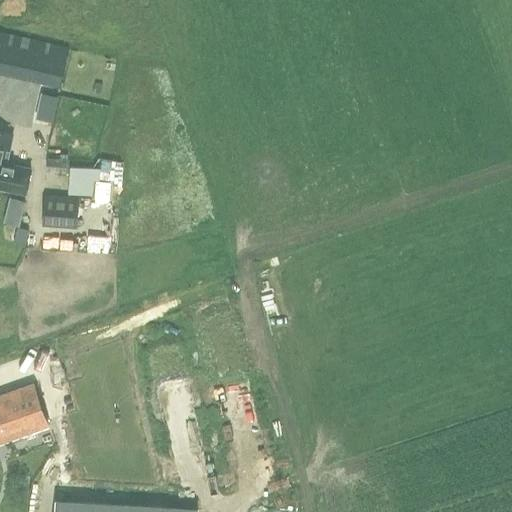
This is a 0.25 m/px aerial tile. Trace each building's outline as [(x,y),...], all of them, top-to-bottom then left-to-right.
[(0,68),(61,82),(68,49),(0,33),(0,68)] [(57,124),(59,88),(39,87),(38,123),(57,124)] [(0,159),(6,160),(12,134),(0,131),(0,159)] [(66,173),(67,159),(46,157),(45,171),(66,173)] [(6,160),(0,159),(0,186),(26,192),(31,169),(5,163),(6,160)] [(92,194),(93,168),(68,166),(67,192),(92,194)] [(76,227),(79,197),(45,195),(43,225),(76,227)] [(0,440),(47,424),(34,385),(0,396),(0,440)] [(54,497),(53,511),(197,511),(197,507),(54,497)]
